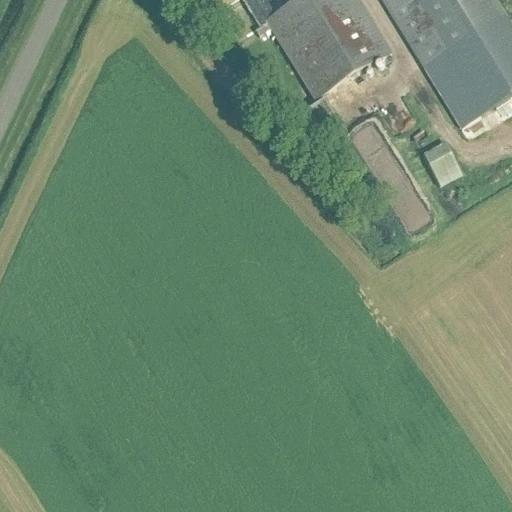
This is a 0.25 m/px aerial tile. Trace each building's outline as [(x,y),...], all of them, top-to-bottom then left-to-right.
[(314,104),(391,57),(356,0),(307,0),(275,19),(263,0),(212,0),(221,14),(242,1),(259,29),(255,31),(259,38),(271,31),(314,104)] [(379,0),(425,74),(460,134),(466,130),(511,101),(511,37),(505,26),(489,0),(379,0)] [(395,108),(421,136),(440,119),(414,91),(395,108)] [(296,120),(318,154),(347,135),(326,102),(296,120)] [(511,106),(436,148),(453,180),(511,147),(511,106)]
